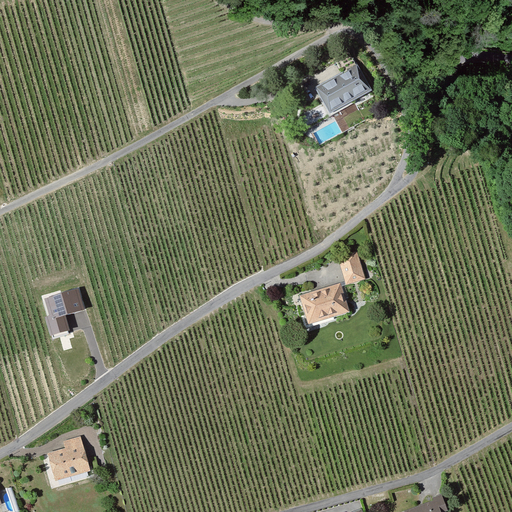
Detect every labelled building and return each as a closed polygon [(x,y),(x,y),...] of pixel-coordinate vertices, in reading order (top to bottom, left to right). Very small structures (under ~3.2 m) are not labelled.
[(358,71),(316,91),(329,116),(370,97),(364,85),(358,71)] [(356,252),(335,258),(344,289),(365,283),(356,252)] [(340,285),(297,298),(307,330),(350,317),(340,285)] [(74,293),(43,302),(49,323),(44,325),(49,342),(67,337),(62,320),(80,315),(74,293)] [(78,436),(61,441),(63,448),(46,453),(53,479),(87,470),(78,436)] [(433,499),(401,511),(441,511),(449,508),(443,492),(432,496),(433,499)]
